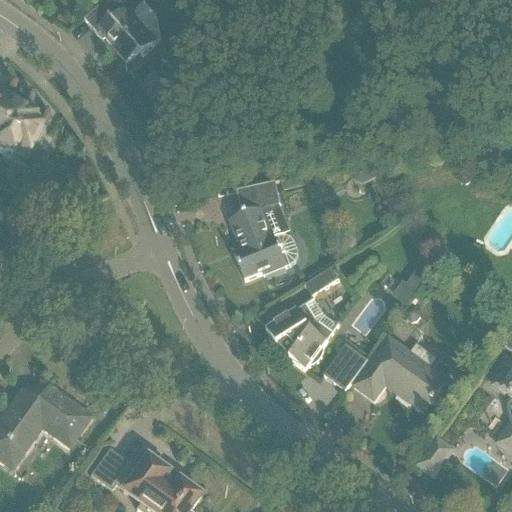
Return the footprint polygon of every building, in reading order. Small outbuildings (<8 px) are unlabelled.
[(109,0),(84,23),(98,38),(101,36),(127,66),(139,55),(142,59),(143,58),(157,46),(143,30),(135,21),(135,14),(143,7),(145,6),(143,4),(139,0),(109,0)] [(0,155),(4,157),(6,153),(12,156),(16,147),(28,153),(31,146),(33,147),(40,133),(38,132),(41,125),(31,120),(34,115),(12,104),(0,98),(0,155)] [(367,166),(349,175),(352,184),(363,188),(375,183),(367,166)] [(275,185),(236,194),(242,220),(229,225),(239,249),(242,247),(245,255),(235,259),(245,284),(262,277),(263,280),(288,270),(293,266),(296,261),(296,254),(294,247),(289,242),(283,239),(277,239),(271,241),(260,214),(267,211),(280,208),(275,185)] [(422,265),(406,288),(417,295),(433,273),(422,265)] [(310,285),(304,289),(312,301),(342,281),(335,270),(333,267),(308,282),(310,285)] [(323,352),(327,346),(340,329),(324,318),(314,302),(266,333),(277,350),(289,363),(306,375),(310,370),(312,369),(314,368),(316,367),(318,365),(321,361),(322,358),(323,352)] [(407,312),(404,317),(405,322),(410,326),(417,325),(420,320),(420,315),(414,311),(407,312)] [(511,336),(503,349),(511,355),(511,336)] [(437,368),(433,374),(388,342),(354,390),(374,405),(388,386),(400,395),(397,398),(410,408),(411,406),(425,416),(452,378),(452,374),(442,367),(437,368)] [(346,349),(323,380),(346,396),(368,365),(346,349)] [(511,376),(500,392),(511,400),(506,410),(510,426),(511,427),(511,428),(502,442),(511,449),(511,376)] [(64,402),(48,390),(46,389),(21,393),(0,421),(0,466),(3,468),(15,451),(23,457),(41,432),(68,452),(91,421),(69,405),(68,407),(63,403),(64,402)] [(437,444),(420,468),(433,477),(443,464),(439,461),(446,451),(437,444)] [(128,472),(130,469),(109,453),(90,479),(111,494),(115,490),(139,508),(136,511),(191,511),(201,500),(178,483),(177,486),(167,479),(169,477),(146,460),(134,477),(128,472)]
